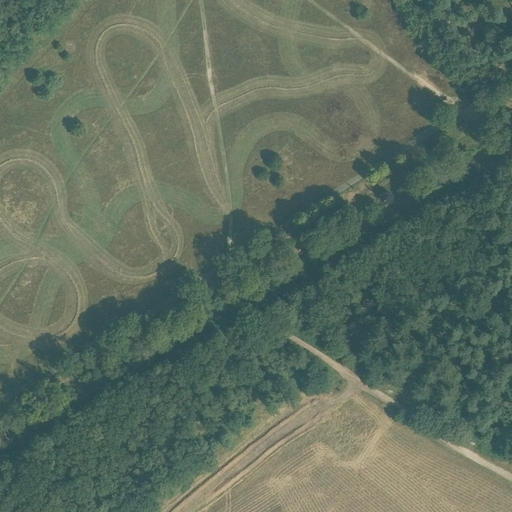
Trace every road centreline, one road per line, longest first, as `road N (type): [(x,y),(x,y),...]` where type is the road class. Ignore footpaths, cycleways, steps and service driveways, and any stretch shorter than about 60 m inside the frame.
road 1 (track): [(0,421),(454,137),(511,111)]
road 2 (track): [(511,478),(203,279)]
